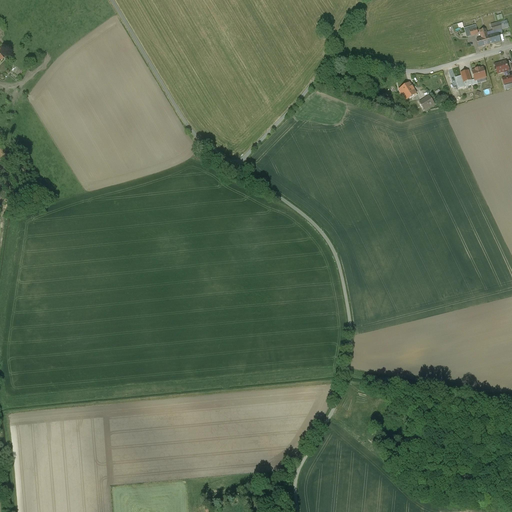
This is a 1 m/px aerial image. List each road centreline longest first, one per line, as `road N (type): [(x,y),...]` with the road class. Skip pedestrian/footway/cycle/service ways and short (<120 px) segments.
road 1 (unclassified): [(235,166),(327,241),(345,296),(345,380),(296,475),(297,511)]
road 2 (unclassified): [(235,166),(328,61),(427,72),(511,47)]
road 3 (unclassified): [(112,0),(188,127),(235,166)]
